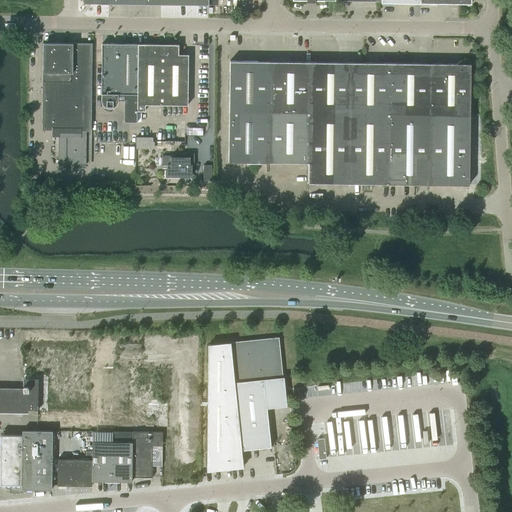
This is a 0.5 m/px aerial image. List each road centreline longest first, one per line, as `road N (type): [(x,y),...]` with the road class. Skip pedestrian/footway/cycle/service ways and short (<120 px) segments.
road 1 (secondary): [(511,323),(323,299),(0,288)]
road 2 (unclassified): [(469,511),(466,469),(169,496)]
road 3 (unclassified): [(272,26),(0,23)]
road 4 (unknown): [(0,423),(88,421),(99,410),(109,364),(180,359)]
road 5 (unclassified): [(491,28),(272,26)]
road 6 (unclassified): [(511,268),(496,91)]
road 7 (unclassified): [(169,496),(33,511)]
